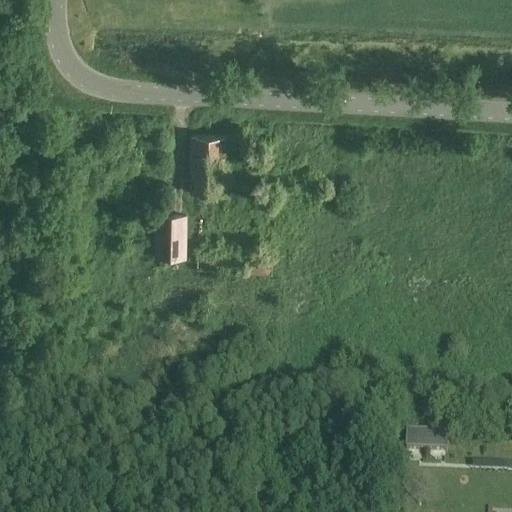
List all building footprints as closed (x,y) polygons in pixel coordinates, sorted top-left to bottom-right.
[(190,192),(226,193),(227,137),(191,136),(190,192)] [(155,257),(185,258),(186,215),(156,214),(155,257)] [(196,271),(236,273),(238,250),(197,248),(196,271)] [(263,279),(277,266),(265,253),(251,266),(263,279)] [(447,433),(407,431),(406,449),(446,451),(447,433)]
